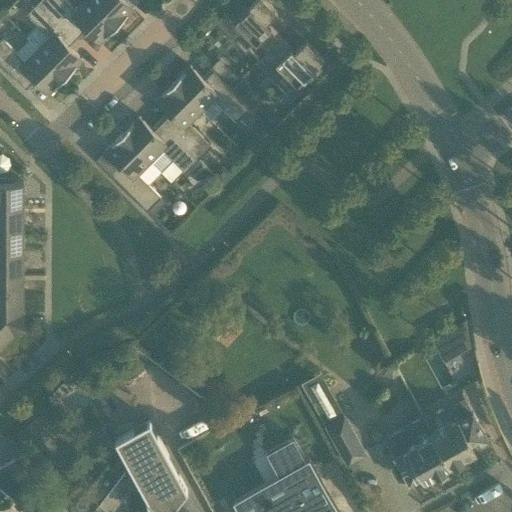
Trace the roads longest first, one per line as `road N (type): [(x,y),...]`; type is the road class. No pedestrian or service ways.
road 1 (residential): [(0,128),(28,157),(186,0)]
road 2 (tertiary): [(511,384),(463,160)]
road 3 (tertiary): [(463,160),(413,77),(351,0)]
